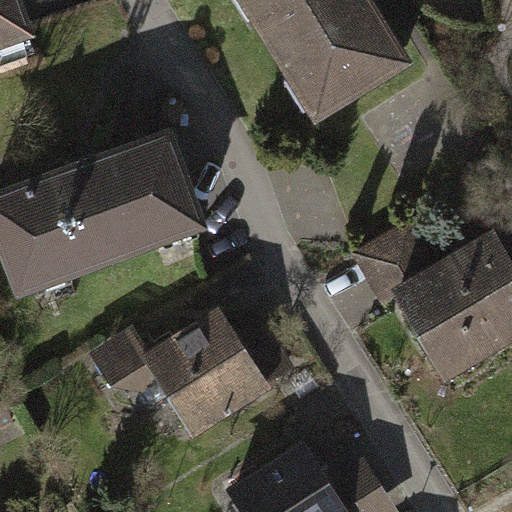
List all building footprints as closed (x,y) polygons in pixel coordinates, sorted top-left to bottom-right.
[(26,0),(0,0),(0,58),(42,44),(26,0)] [(405,57),(369,0),(249,0),(317,110),(405,57)] [(168,135),(0,201),(0,248),(26,316),(210,244),(168,135)] [(357,253),(374,281),(427,250),(410,221),(357,253)] [(511,259),(497,234),(399,292),(445,369),(511,328),(511,259)] [(206,294),(128,339),(182,430),(259,384),(206,294)] [(352,511),(305,430),(217,480),(235,511),(352,511)]
